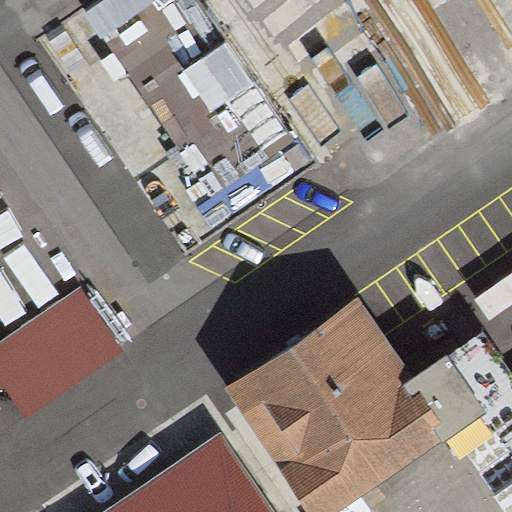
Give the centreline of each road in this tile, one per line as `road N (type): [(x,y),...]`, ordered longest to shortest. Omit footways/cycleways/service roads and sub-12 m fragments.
road 1 (unknown): [(176,316),(511,111)]
road 2 (unknown): [(176,316),(0,62)]
road 3 (unknown): [(312,511),(176,316)]
